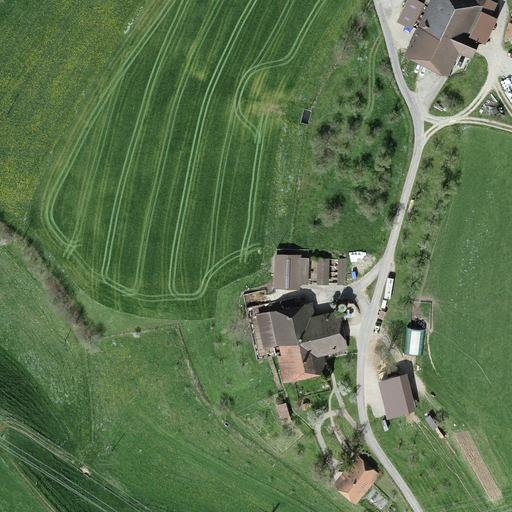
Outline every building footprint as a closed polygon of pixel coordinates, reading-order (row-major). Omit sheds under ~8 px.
[(480,39),(484,41),(495,18),(490,16),(496,3),(488,0),(439,0),(429,19),(423,16),(408,48),(444,66),(453,47),(472,56),(480,39)] [(343,282),(344,258),(299,257),(299,255),(276,254),(275,285),(298,286),(298,281),(343,282)] [(274,309),(282,351),(277,353),(282,378),(291,376),(290,370),(319,364),(317,351),(344,345),(337,311),(309,317),(306,302),(274,309)] [(425,329),(407,327),(404,353),(423,355),(425,329)] [(417,411),(407,375),(378,382),(388,419),(417,411)] [(281,416),(288,414),(284,400),(277,402),(281,416)] [(339,477),(355,491),(375,469),(359,454),(339,477)]
